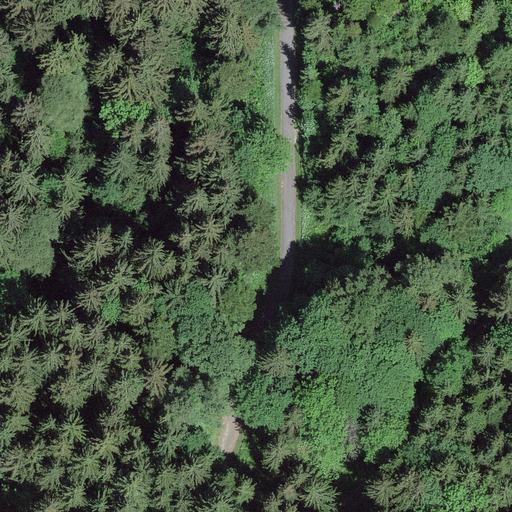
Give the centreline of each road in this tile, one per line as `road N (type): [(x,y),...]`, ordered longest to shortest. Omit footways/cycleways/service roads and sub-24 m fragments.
road 1 (track): [(0,152),(68,213),(178,379),(358,511)]
road 2 (track): [(336,511),(379,472),(511,255)]
